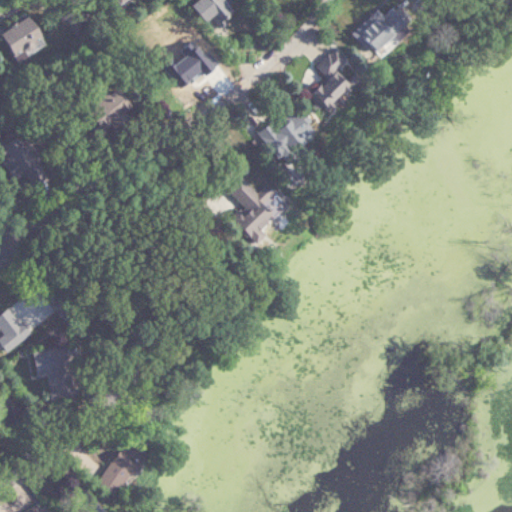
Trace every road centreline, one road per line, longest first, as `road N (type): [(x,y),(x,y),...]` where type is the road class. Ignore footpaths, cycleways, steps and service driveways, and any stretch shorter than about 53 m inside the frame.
road 1 (residential): [(0,256),(349,0)]
road 2 (residential): [(122,401),(0,215)]
road 3 (residential): [(0,486),(122,401)]
